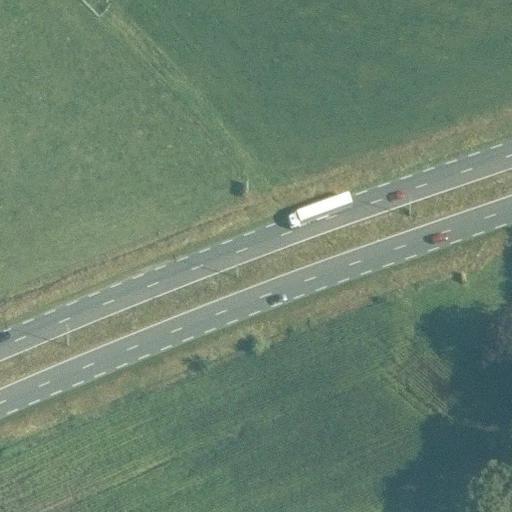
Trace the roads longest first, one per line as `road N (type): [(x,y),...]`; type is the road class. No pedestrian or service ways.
road 1 (primary): [(0,406),(511,211)]
road 2 (primary): [(511,158),(0,349)]
